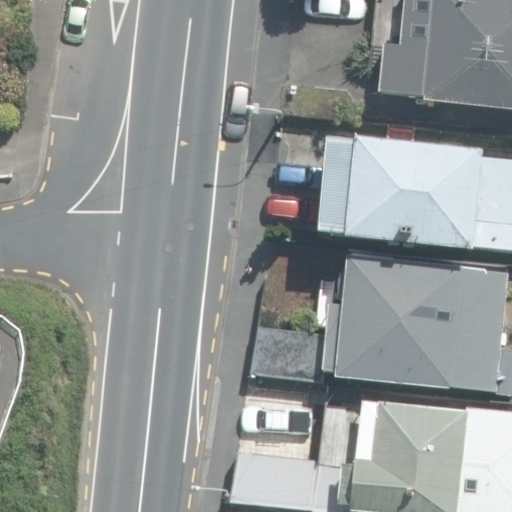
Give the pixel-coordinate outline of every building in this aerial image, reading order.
[(511,0),(398,0),(395,47),(381,46),(378,92),(420,95),(419,103),(511,109),(511,0)] [(511,162),(481,159),(481,155),(327,139),(316,238),(470,254),(471,248),(511,252),(511,162)] [(335,381),(495,396),(496,390),(511,392),(511,391),(511,352),(500,351),(508,275),(346,259),(341,308),(329,307),(326,336),(323,372),(336,374),(335,381)] [(250,376),(320,383),(325,336),(257,330),(250,376)] [(338,504),(341,504),(351,505),(351,510),(374,511),(456,511),(458,497),(511,502),(511,453),(490,451),(489,454),(463,451),(467,413),(361,403),(355,466),(342,465),(341,468),(338,504)] [(327,511),(340,511),(341,504),(338,504),(341,468),(319,466),(320,461),(241,454),(241,456),(232,503),(327,511)]
